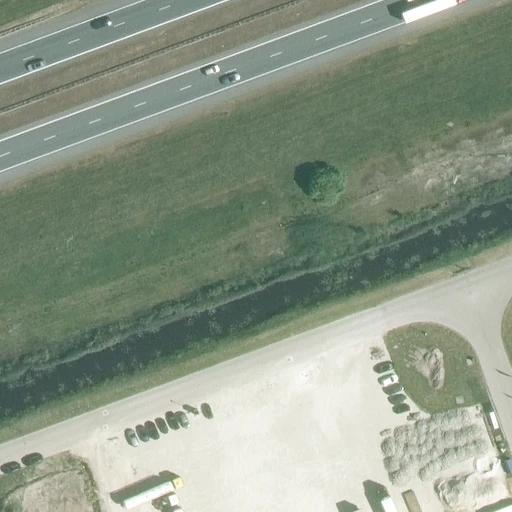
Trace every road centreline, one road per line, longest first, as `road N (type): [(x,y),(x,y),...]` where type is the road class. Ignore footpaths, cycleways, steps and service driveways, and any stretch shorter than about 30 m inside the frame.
road 1 (unclassified): [(465,287),(0,460)]
road 2 (motorway): [(0,158),(428,0)]
road 3 (motorway): [(189,0),(0,69)]
road 4 (unclassified): [(511,418),(465,287)]
